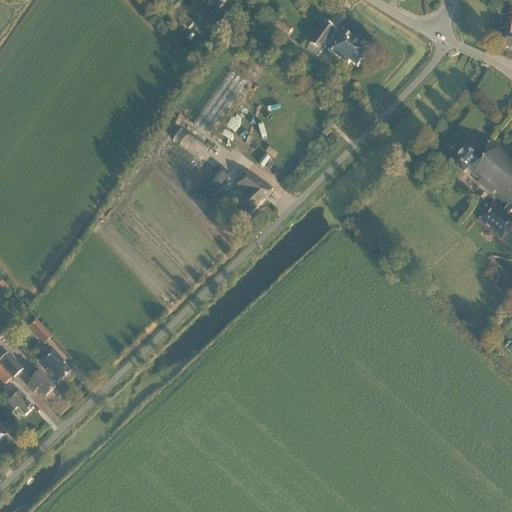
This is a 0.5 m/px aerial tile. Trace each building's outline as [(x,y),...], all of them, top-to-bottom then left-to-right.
[(228,1),(227,0),(212,0),(205,9),(214,17),(228,1)] [(504,34),(502,48),(511,49),(511,10),(510,10),(509,16),(507,16),(504,34)] [(279,21),(276,26),(290,35),(293,31),(279,21)] [(325,23),(307,49),(318,56),(321,52),(322,52),(327,44),(332,38),(337,31),(325,23)] [(331,47),(328,51),(349,66),(350,64),(358,69),(370,53),(368,52),(369,50),(364,46),(363,48),(352,40),(345,35),(341,32),(335,41),(331,47)] [(246,84),(229,72),(193,125),(209,137),(246,84)] [(331,133),(328,129),(322,134),(326,138),(331,133)] [(203,158),(210,147),(183,131),(176,142),(203,158)] [(511,212),(511,158),(492,142),(479,155),(469,146),(453,166),(464,175),(467,172),(480,182),(478,184),(506,208),(511,212)] [(165,156),(191,176),(200,164),(174,144),(165,156)] [(259,165),(264,168),(270,158),(265,155),(259,165)] [(273,190),(248,172),(237,187),(248,196),(240,203),(251,215),(266,201),(264,199),(273,190)] [(505,210),(495,201),(479,221),(486,226),(487,225),(497,234),(497,235),(502,239),(511,226),(511,215),(510,214),(511,212),(506,208),(505,210)] [(51,337),(36,320),(28,327),(40,340),(41,338),(45,342),(51,337)] [(60,380),(61,382),(70,374),(62,365),(64,363),(51,349),(37,362),(57,383),(60,380)] [(23,370),(8,354),(0,360),(0,364),(13,379),(23,370)] [(0,381),(4,386),(11,380),(0,366),(0,381)] [(54,389),(36,369),(27,377),(30,381),(26,385),(34,394),(38,390),(45,397),(54,389)] [(26,399),(19,392),(8,403),(15,410),(17,408),(25,417),(33,409),(25,401),(26,399)]
